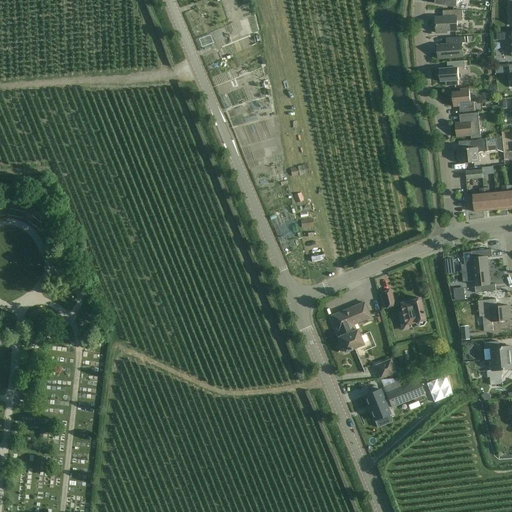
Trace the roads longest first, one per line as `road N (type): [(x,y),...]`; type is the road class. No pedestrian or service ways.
road 1 (secondary): [(294,301),(168,0)]
road 2 (residential): [(455,234),(445,119),(430,96),(422,0)]
road 3 (secondary): [(381,511),(294,301)]
road 4 (track): [(328,381),(220,392),(133,352)]
road 5 (unclassified): [(294,301),(455,234)]
